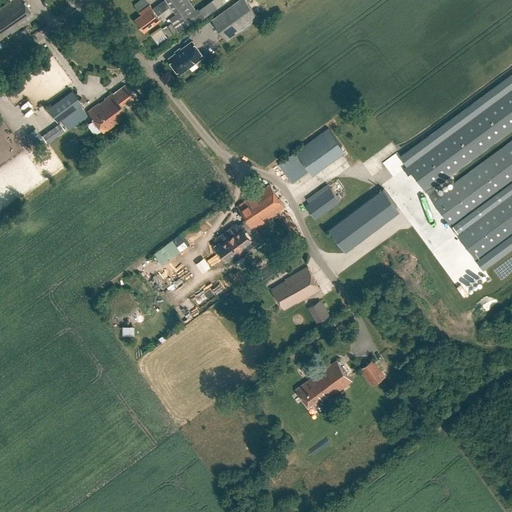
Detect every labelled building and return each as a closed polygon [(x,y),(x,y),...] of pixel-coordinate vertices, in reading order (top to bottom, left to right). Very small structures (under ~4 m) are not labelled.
[(0,36),(9,30),(11,32),(22,25),(22,26),(23,25),(35,16),(23,0),(11,0),(6,3),(7,4),(0,8),(0,36)] [(160,18),(158,14),(169,6),(175,15),(169,19),(178,32),(199,17),(201,20),(226,1),(227,2),(228,0),(211,0),(199,9),(199,8),(196,10),(188,0),(162,0),(152,7),(150,5),(142,10),(144,13),(135,19),(143,30),(160,18)] [(245,0),(239,0),(212,20),(226,40),(258,17),(245,0)] [(163,28),(169,37),(177,32),(171,23),(163,28)] [(24,28),(19,31),(24,38),(29,35),(24,28)] [(162,28),(151,35),(158,45),(168,38),(162,28)] [(192,41),(169,58),(179,72),(203,55),(192,41)] [(104,99),(99,103),(99,102),(87,111),(102,132),(128,114),(122,105),(134,97),(124,84),(104,99)] [(511,87),(406,165),(451,227),(511,181),(511,139),(439,193),(434,187),(511,129),(511,87)] [(57,121),(81,104),(72,90),(47,108),(57,121)] [(42,136),(47,143),(64,131),(59,123),(42,136)] [(37,148),(45,142),(36,127),(28,133),(37,148)] [(309,169),(296,151),(279,164),(292,182),(309,169)] [(282,206),(268,185),(238,205),(248,220),(240,225),(242,228),(228,238),(237,250),(251,240),(245,233),(283,208),(282,206)] [(315,219),(340,201),(330,188),(305,205),(315,219)] [(346,250),(401,211),(385,188),(329,227),(346,250)] [(511,191),(456,232),(475,259),(511,231),(511,191)] [(162,264),(190,243),(181,232),(153,253),(162,264)] [(297,302),(320,289),(320,288),(316,281),(307,266),(285,279),(270,288),(282,309),(296,301),(297,302)] [(211,288),(193,300),(198,307),(234,282),(228,273),(209,286),(211,288)] [(329,315),(321,300),(307,307),(315,323),(329,315)] [(134,336),(134,326),(122,326),(122,336),(134,336)] [(328,398),(352,380),(336,359),(295,389),(308,407),(315,402),(316,404),(326,396),(328,398)] [(385,375),(373,359),(359,369),(371,385),(385,375)] [(326,469),(334,464),(329,457),(321,461),(326,469)]
